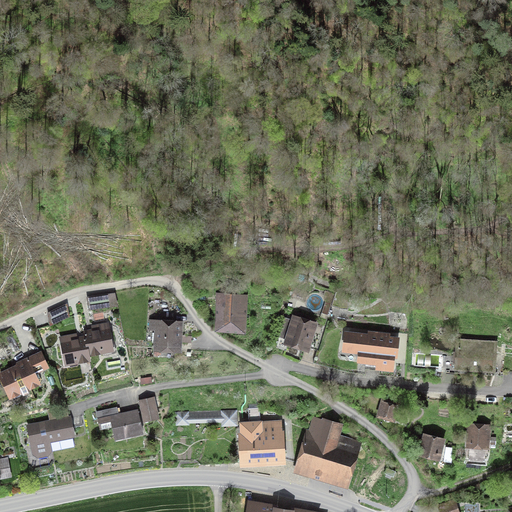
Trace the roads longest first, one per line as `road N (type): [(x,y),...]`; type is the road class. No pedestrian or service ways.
road 1 (tertiary): [(0,509),(151,478),(216,477),(355,511)]
road 2 (residential): [(275,370),(210,339),(164,282),(77,291),(16,320)]
road 3 (residential): [(511,394),(275,370)]
road 4 (residential): [(398,511),(414,490),(408,465),(375,430),(275,370)]
road 5 (residential): [(275,370),(72,411)]
